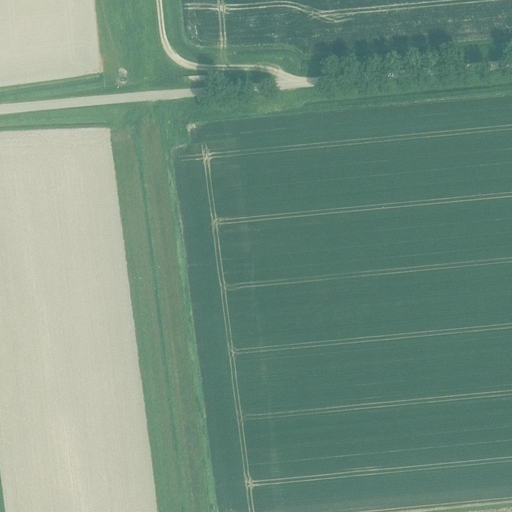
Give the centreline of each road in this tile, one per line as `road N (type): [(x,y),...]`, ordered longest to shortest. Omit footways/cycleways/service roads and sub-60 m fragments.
road 1 (unclassified): [(0,111),(288,86)]
road 2 (unclassified): [(288,86),(511,63)]
road 3 (unclassified): [(288,86),(287,77),(269,70),(192,68),(171,57),(158,0)]
